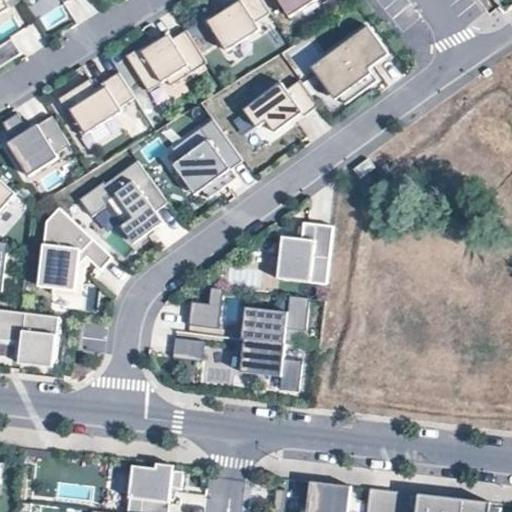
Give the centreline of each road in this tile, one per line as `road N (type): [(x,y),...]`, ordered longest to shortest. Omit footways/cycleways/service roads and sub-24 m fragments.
road 1 (residential): [(468,56),(155,284),(132,322),(122,417)]
road 2 (residential): [(235,429),(511,460)]
road 3 (residential): [(0,99),(151,0)]
road 4 (residential): [(0,403),(122,417)]
